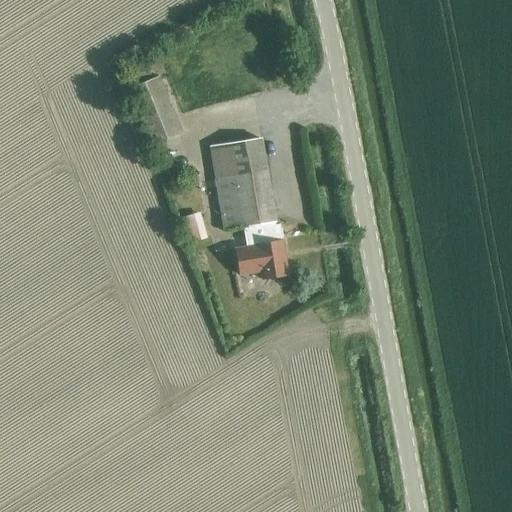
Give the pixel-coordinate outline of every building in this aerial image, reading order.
[(128,89),(151,145),(181,133),(158,76),(128,89)] [(209,147),(223,230),(274,222),(260,139),(209,147)] [(180,218),(187,245),(206,240),(199,213),(180,218)] [(260,276),(260,278),(288,273),(279,224),(243,230),(246,248),(234,250),(239,280),(260,276)] [(481,285),(500,406),(511,404),(511,291),(500,293),(498,282),(481,285)]
